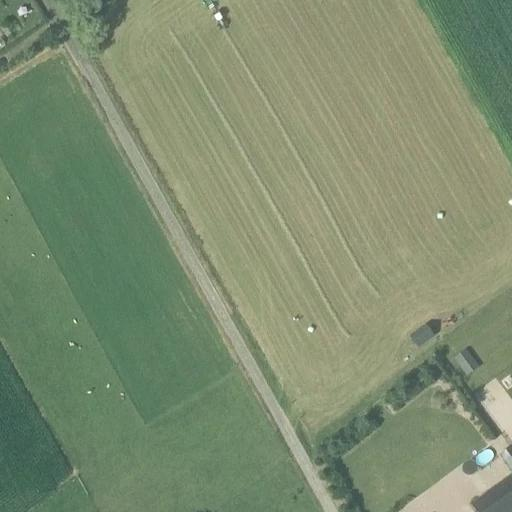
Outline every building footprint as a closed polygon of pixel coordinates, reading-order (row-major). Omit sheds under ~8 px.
[(419,350),(435,338),(426,326),(410,338),(419,350)] [(511,448),(502,456),(511,469),(511,448)] [(414,492),(431,494),(433,473),(416,471),(414,492)] [(473,506),(476,511),(511,511),(511,478),(511,477),(473,506)] [(409,511),(392,490),(376,502),(384,511),(409,511)]
